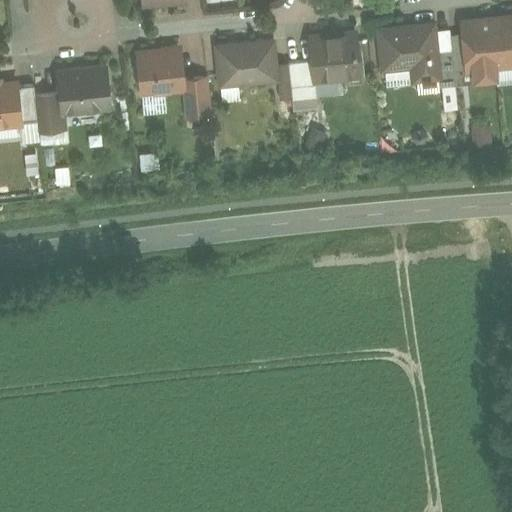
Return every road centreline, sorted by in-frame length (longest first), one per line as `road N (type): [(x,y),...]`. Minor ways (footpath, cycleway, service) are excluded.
road 1 (tertiary): [(0,260),(373,214),(511,206)]
road 2 (residential): [(0,52),(299,17),(298,0)]
